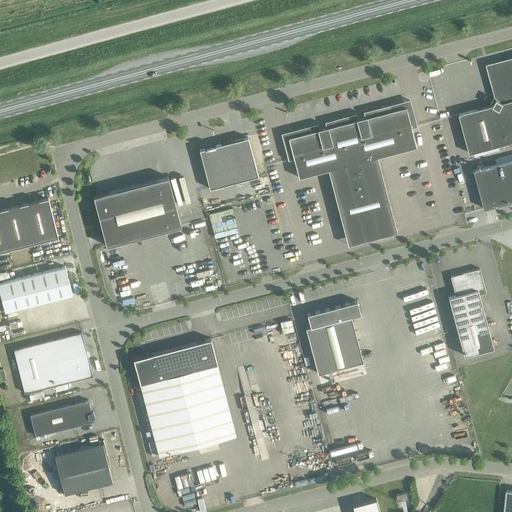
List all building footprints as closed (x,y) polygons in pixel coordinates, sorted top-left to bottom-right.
[(511,58),(488,65),(497,99),(493,105),(459,114),(469,153),(511,141),(511,58)] [(316,124),(282,133),(288,158),(287,158),(288,160),(293,158),(298,177),(328,169),(345,235),(369,228),(374,227),(377,237),(396,231),(377,156),(416,146),(411,127),(416,126),(416,125),(415,125),(409,100),(365,111),(364,111),(363,111),(364,116),(358,118),(356,113),(340,117),(324,121),(326,126),(319,128),(318,123),(316,123),(316,124)] [(258,175),(247,136),(199,149),(209,188),(258,175)] [(484,209),(511,201),(511,160),(474,170),(484,209)] [(181,225),(168,176),(93,196),(106,245),(181,225)] [(0,250),(58,236),(48,197),(0,209),(0,250)] [(65,266),(0,282),(0,295),(4,310),(72,293),(65,266)] [(464,355),(493,347),(479,294),(486,292),(479,268),(450,276),(455,295),(448,297),(464,355)] [(317,373),(363,361),(351,316),(360,313),(357,300),(307,313),(310,326),(305,327),(317,373)] [(81,332),(13,349),(24,392),(92,375),(81,332)] [(236,434),(210,338),(147,354),(133,358),(135,367),(158,455),(236,434)] [(30,414),(35,435),(93,421),(88,399),(30,414)] [(103,443),(54,455),(64,493),(112,481),(103,443)] [(407,498),(405,492),(396,495),(397,500),(407,498)] [(379,511),(376,498),(352,504),(354,511),(379,511)]
